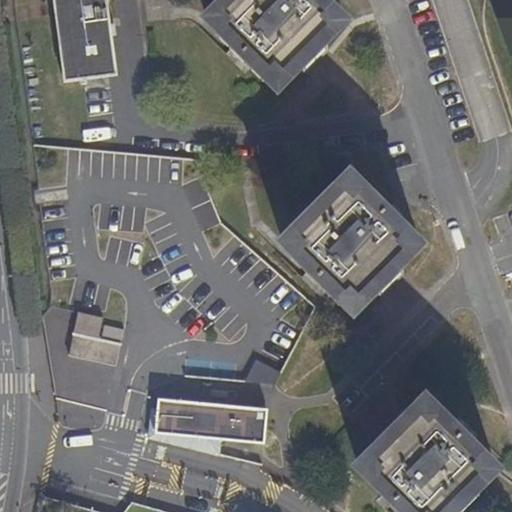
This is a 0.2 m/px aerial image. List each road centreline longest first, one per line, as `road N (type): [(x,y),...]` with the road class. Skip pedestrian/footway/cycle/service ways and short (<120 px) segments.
road 1 (residential): [(430,130),(201,136),(157,129),(139,110),(124,0)]
road 2 (residential): [(7,402),(43,438),(292,511)]
road 3 (residential): [(357,396),(477,271)]
road 4 (residential): [(477,271),(430,130)]
road 5 (residential): [(430,130),(388,0)]
